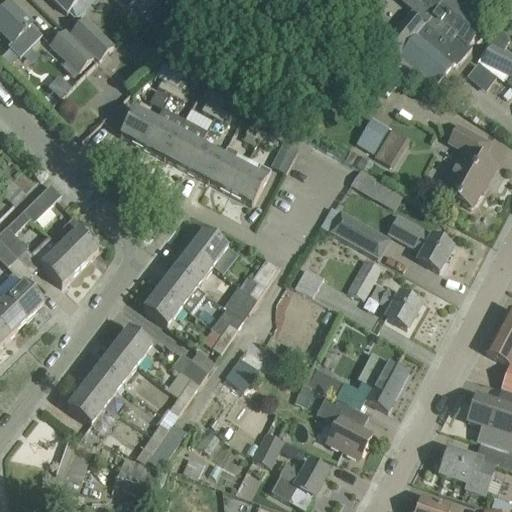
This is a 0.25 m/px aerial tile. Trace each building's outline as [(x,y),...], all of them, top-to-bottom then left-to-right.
[(49,0),(67,18),(84,0),(49,0)] [(112,0),(126,14),(138,2),(135,0),(112,0)] [(217,0),(227,9),(236,0),(217,0)] [(342,0),(286,0),(320,29),(340,7),(344,2),(342,0)] [(345,0),(344,2),(340,7),(341,10),(363,30),(384,6),(376,0),(345,0)] [(448,1),(446,0),(409,0),(410,0),(405,6),(428,25),(448,1)] [(484,32),(448,1),(428,25),(427,26),(450,47),(456,40),(468,50),(484,32)] [(10,8),(0,17),(0,34),(13,47),(9,51),(20,62),(41,41),(30,30),(31,29),(10,8)] [(423,29),(409,16),(384,45),(399,58),(423,29)] [(86,22),(70,38),(99,66),(114,50),(86,22)] [(93,64),(64,36),(50,50),(79,78),(93,64)] [(435,89),(453,68),(418,37),(401,58),(435,89)] [(483,65),(511,79),(511,78),(511,57),(492,47),(483,65)] [(332,104),(342,86),(325,76),(314,94),(332,104)] [(158,92),(170,98),(174,89),(162,83),(158,92)] [(184,105),(188,96),(174,89),(170,98),(184,105)] [(157,94),(150,107),(160,112),(167,99),(157,94)] [(202,115),(215,122),(219,112),(206,106),(202,115)] [(142,151),(157,124),(135,112),(120,140),(142,151)] [(215,122),(227,128),(232,119),(219,112),(215,122)] [(157,124),(142,151),(164,163),(185,124),(163,113),(157,124)] [(370,123),(359,144),(377,153),(389,133),(370,123)] [(185,124),(164,163),(186,175),(201,147),(207,136),(185,124)] [(245,138),(258,145),(263,136),(250,129),(245,138)] [(489,148),(472,138),(458,130),(449,147),(465,156),(443,196),(472,213),(486,187),(488,188),(497,172),(481,163),(489,148)] [(383,148),(374,162),(393,173),(410,145),(391,134),(383,148)] [(263,136),(258,145),(271,152),(276,142),(263,136)] [(223,159),(201,147),(186,175),(209,186),(223,159)] [(297,154),(284,147),(272,170),(284,176),(297,154)] [(231,198),(245,171),(233,165),(237,157),(227,151),(223,159),(209,186),(231,198)] [(245,171),(231,198),(253,210),(267,183),(267,182),(271,175),(260,169),(256,177),(245,171)] [(353,191),(397,214),(406,197),(361,174),(353,191)] [(50,190),(23,216),(30,224),(34,227),(61,201),(50,190)] [(341,215),(329,235),(378,264),(390,243),(341,215)] [(30,224),(23,216),(0,238),(0,246),(17,263),(26,254),(13,241),(30,224)] [(452,252),(431,240),(398,220),(389,236),(423,255),(418,264),(439,276),(452,252)] [(70,241),(60,252),(59,252),(80,274),(98,256),(79,236),(82,232),(73,223),(63,233),(70,241)] [(189,254),(214,273),(223,262),(227,265),(233,256),(229,253),(205,234),(189,254)] [(59,252),(60,252),(48,240),(29,258),(62,292),(80,274),(59,252)] [(0,265),(7,273),(17,263),(0,246),(0,265)] [(174,274),(199,293),(214,273),(189,254),(174,274)] [(266,264),(252,285),(257,289),(249,300),(237,292),(229,303),(226,301),(219,310),(243,327),(280,273),(266,264)] [(380,273),(364,264),(347,296),(363,304),(380,273)] [(323,283),(305,273),(294,292),(313,303),(323,283)] [(199,293),(174,274),(159,294),(183,313),(190,318),(205,299),(198,293),(199,293)] [(24,287),(5,304),(26,326),(44,308),(24,287)] [(377,289),(370,301),(391,313),(386,322),(407,334),(421,309),(400,298),(398,301),(377,289)] [(168,333),(183,313),(159,294),(143,314),(168,333)] [(26,326),(5,304),(0,309),(0,334),(8,343),(26,326)] [(511,314),(509,313),(485,358),(509,370),(510,370),(511,366),(511,314)] [(220,340),(229,347),(238,334),(228,328),(220,340)] [(113,353),(138,372),(153,352),(129,333),(113,353)] [(229,347),(220,340),(211,333),(202,345),(220,359),(229,347)] [(0,350),(8,343),(0,334),(0,350)] [(98,373),(123,391),(138,372),(113,353),(98,373)] [(172,370),(181,377),(199,390),(208,378),(182,358),(172,370)] [(408,377),(372,358),(357,385),(373,393),(367,405),(387,417),(408,377)] [(239,363),(225,383),(245,397),(259,377),(239,363)] [(509,370),(501,394),(511,397),(511,370),(510,370),(509,370)] [(98,373),(83,392),(107,411),(123,391),(98,373)] [(316,374),(309,389),(335,403),(343,388),(316,374)] [(199,390),(181,377),(167,395),(177,403),(186,409),(199,390)] [(92,431),(107,411),(83,392),(67,412),(92,431)] [(476,400),(467,425),(483,431),(477,447),(504,457),(511,459),(511,412),(505,410),(476,400)] [(186,409),(177,403),(170,415),(178,421),(186,409)] [(369,421),(351,412),(337,405),(327,425),(336,429),(327,447),(359,463),(372,438),(362,433),(369,421)] [(169,436),(158,453),(146,470),(136,464),(125,461),(113,491),(115,491),(112,497),(116,498),(118,493),(148,504),(161,475),(187,437),(174,428),(169,436)] [(160,429),(148,446),(158,453),(169,436),(160,429)] [(284,448),(265,438),(252,465),(270,474),(284,448)] [(158,453),(148,446),(136,464),(146,470),(158,453)] [(70,447),(61,477),(87,485),(96,455),(70,447)] [(448,453),(439,478),(468,488),(466,495),(485,501),(486,496),(497,500),(503,481),(493,477),(494,474),(481,469),(482,465),(448,453)] [(511,477),(511,460),(499,456),(494,470),(497,471),(497,472),(511,477)] [(328,477),(310,467),(309,466),(301,480),(286,471),(271,497),(289,507),(297,492),(314,502),(328,477)] [(447,511),(421,503),(417,511),(447,511)]
